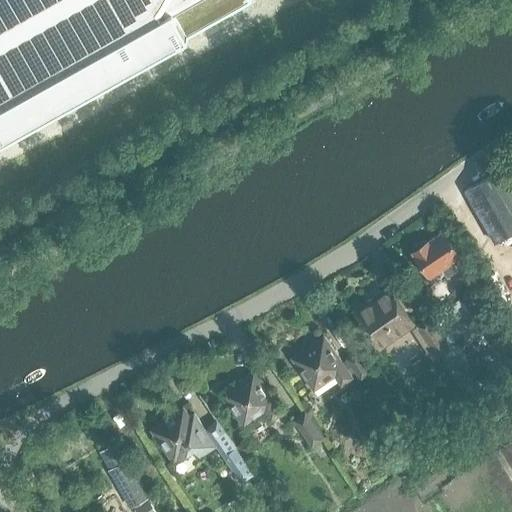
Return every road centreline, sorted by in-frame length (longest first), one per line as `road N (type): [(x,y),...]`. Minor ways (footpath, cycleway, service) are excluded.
road 1 (residential): [(0,490),(23,435),(41,416),(372,239),(511,135)]
road 2 (track): [(413,511),(405,498),(511,429)]
